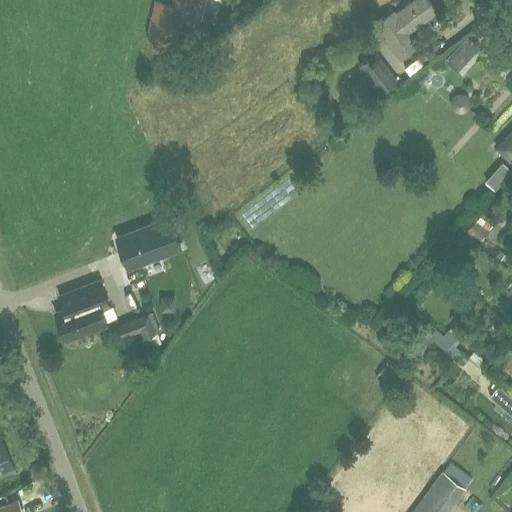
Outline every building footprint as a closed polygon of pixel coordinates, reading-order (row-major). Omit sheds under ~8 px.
[(199,23),(204,0),(173,0),(173,3),(158,0),(155,0),(149,29),(148,36),(161,39),(162,34),(178,38),(182,19),(199,23)] [(409,31),(436,10),(428,0),(416,0),(397,15),(394,10),(376,24),(402,59),(420,45),(409,31)] [(479,48),(480,48),(467,36),(444,60),(457,72),(479,48)] [(505,72),(511,63),(511,36),(490,59),(505,72)] [(380,93),(398,79),(377,51),(359,65),(380,93)] [(511,83),(482,57),(466,75),(509,114),(511,111),(511,83)] [(511,164),(511,128),(494,148),(511,164)] [(508,192),(511,184),(511,175),(504,171),(496,185),(508,192)] [(482,241),(489,231),(486,228),(491,220),(480,212),(466,232),(474,238),(475,236),(482,241)] [(117,238),(128,267),(181,247),(169,218),(117,238)] [(60,296),(65,309),(56,312),(66,339),(107,324),(101,308),(108,305),(99,281),(76,290),(60,296)] [(149,312),(118,325),(123,338),(141,331),(144,338),(157,333),(149,312)] [(436,328),(429,336),(453,358),(460,350),(455,346),(463,338),(451,327),(444,335),(436,328)] [(511,415),(511,395),(500,385),(490,396),(511,415)] [(0,475),(15,469),(0,435),(0,475)] [(449,511),(467,488),(443,471),(434,484),(413,511),(449,511)]
